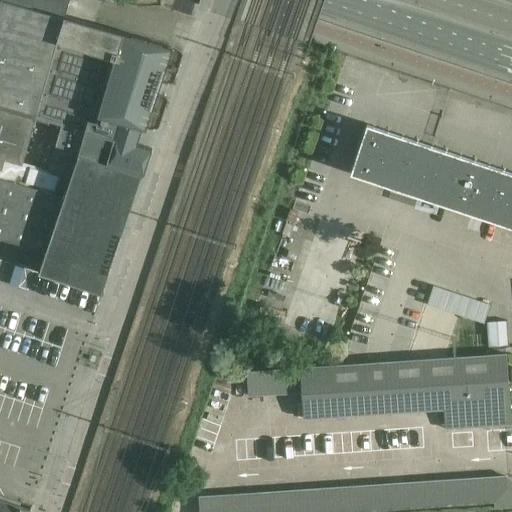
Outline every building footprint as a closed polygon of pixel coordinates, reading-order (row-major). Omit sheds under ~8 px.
[(143,178),(153,149),(138,145),(143,130),(146,131),(174,48),(66,17),(69,4),(70,0),(0,0),(0,241),(44,253),(38,279),(59,286),(79,293),(103,300),(104,292),(103,292),(142,178),(143,178)] [(373,67),(378,52),(324,33),(319,48),(373,67)] [(511,173),(367,125),(351,174),(511,227),(511,173)] [(479,334),(485,316),(430,296),(424,314),(479,334)] [(511,425),(506,355),(482,357),(409,362),(340,367),(247,373),(248,391),(248,397),(302,393),(304,419),(444,410),(445,423),(477,420),(477,415),(485,415),(486,427),(511,425)] [(511,508),(511,482),(506,477),(199,498),(199,509),(199,511),(365,511),(494,503),(494,510),(511,508)] [(0,511),(30,511),(31,511),(0,500),(0,511)]
